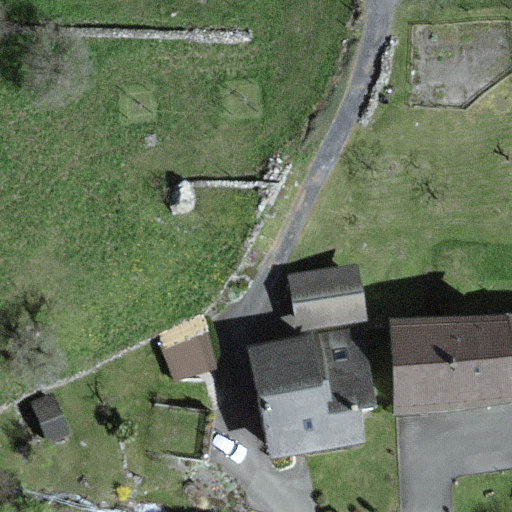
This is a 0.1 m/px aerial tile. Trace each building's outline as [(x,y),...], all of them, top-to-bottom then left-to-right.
[(360,262),(291,273),(300,328),(369,317),(360,262)] [(511,321),(390,329),(395,411),(511,403),(511,321)] [(204,323),(161,338),(177,382),(219,368),(204,323)] [(336,333),(260,345),(276,446),(352,434),(336,333)] [(54,395),(37,401),(52,439),(69,433),(54,395)]
